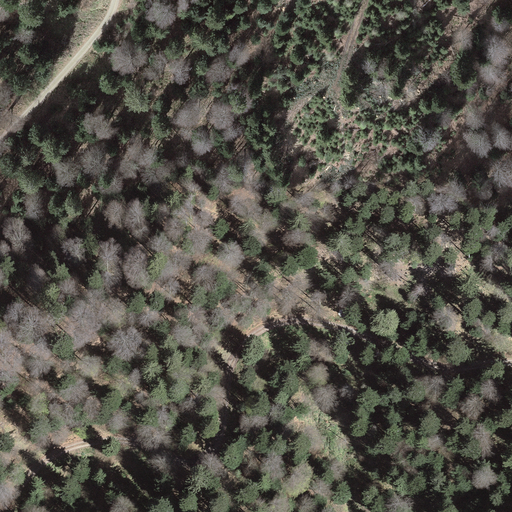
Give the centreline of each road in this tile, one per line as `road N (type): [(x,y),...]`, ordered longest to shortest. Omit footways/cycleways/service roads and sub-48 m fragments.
road 1 (track): [(0,510),(28,476),(77,447),(118,443),(181,464),(204,460),(220,430),(234,361),(254,335),(277,325),(332,328),(443,369),(511,363)]
road 2 (track): [(115,0),(103,30),(0,142)]
